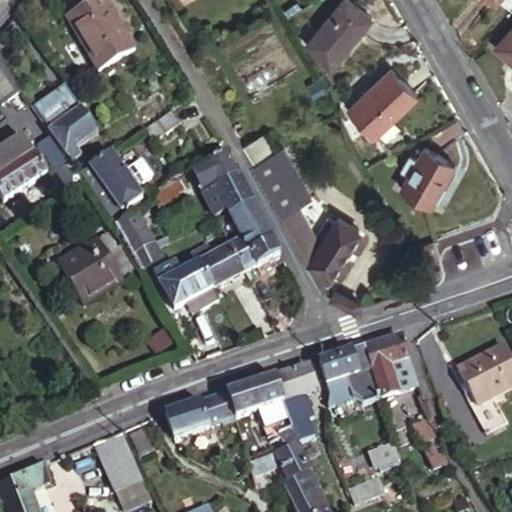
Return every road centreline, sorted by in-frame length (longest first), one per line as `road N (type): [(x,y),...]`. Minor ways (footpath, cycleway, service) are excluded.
road 1 (residential): [(326,335),(297,259),(145,0)]
road 2 (tertiary): [(0,459),(326,335)]
road 3 (residential): [(409,0),(511,177)]
road 4 (tertiary): [(326,335),(511,273)]
road 5 (unknown): [(146,399),(184,461),(267,498)]
